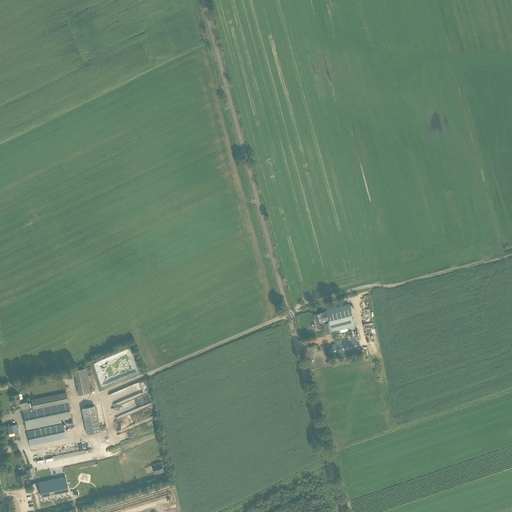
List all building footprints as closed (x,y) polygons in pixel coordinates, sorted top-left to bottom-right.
[(319,321),(320,323),(329,321),(331,331),(336,330),(354,326),(349,304),(326,310),(326,311),(314,314),(316,322),(319,321)] [(332,345),(335,355),(340,354),(358,350),(356,339),(332,345)] [(91,392),(86,369),(74,371),(79,395),(91,392)] [(136,382),(139,393),(149,390),(146,379),(136,382)] [(10,396),(12,406),(19,404),(19,406),(21,405),(27,430),(72,420),(66,392),(31,400),(32,406),(31,407),(30,403),(27,404),(26,399),(19,401),(18,394),(10,396)] [(81,408),(87,435),(100,432),(94,406),(81,408)] [(27,432),(30,446),(66,439),(62,424),(27,432)] [(16,425),(7,426),(9,434),(17,432),(16,425)] [(164,472),(162,465),(161,464),(153,466),(155,474),(163,472),(164,472)] [(26,470),(27,474),(17,476),(19,486),(27,485),(25,478),(31,477),(30,469),(26,470)] [(42,481),(45,496),(60,493),(58,484),(66,482),(65,477),(42,481)]
